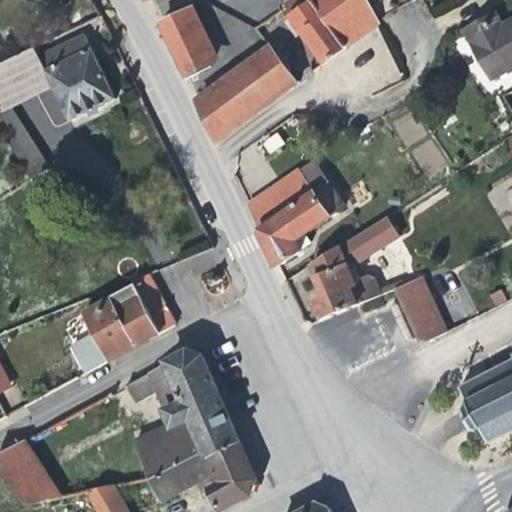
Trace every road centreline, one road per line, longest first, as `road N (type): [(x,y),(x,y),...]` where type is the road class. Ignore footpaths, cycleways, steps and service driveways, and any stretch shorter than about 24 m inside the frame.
road 1 (residential): [(411,26),(414,85),(358,117),(324,94),(205,172)]
road 2 (residential): [(267,303),(0,440)]
road 3 (residential): [(318,424),(511,321)]
road 4 (tertiary): [(205,172),(118,0)]
road 5 (tertiary): [(267,303),(205,172)]
road 6 (tertiary): [(318,424),(267,303)]
